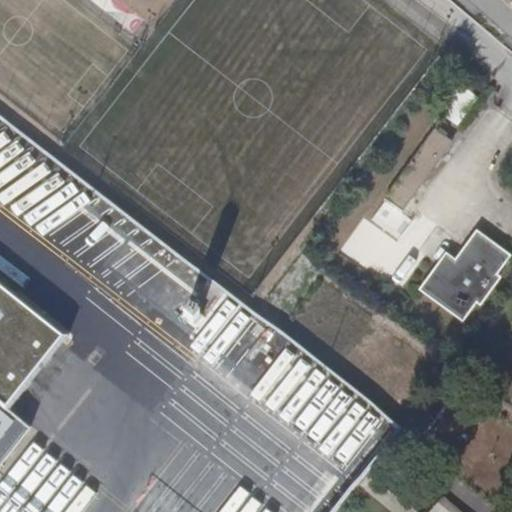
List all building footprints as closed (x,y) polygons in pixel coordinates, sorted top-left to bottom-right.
[(443,114),(461,125),(479,96),(461,85),(443,114)] [(435,133),(345,254),(362,267),(375,250),(388,260),(400,244),(419,256),(432,236),(402,213),(451,145),(435,133)] [(474,234),(452,263),(446,273),(436,266),(418,291),(458,321),(473,302),(477,306),(497,279),(493,275),(506,257),(474,234)] [(446,273),(452,263),(442,257),(436,266),(446,273)] [(225,294),(209,282),(192,303),(207,316),(225,294)] [(204,319),(187,306),(179,317),(196,330),(204,319)] [(0,468),(30,431),(0,406),(0,468)] [(423,448),(401,430),(370,470),(392,487),(423,448)] [(79,496),(79,497),(93,491),(83,468),(69,474),(72,483),(49,493),(54,506),(79,496)] [(458,511),(447,501),(439,510),(441,511),(458,511)]
